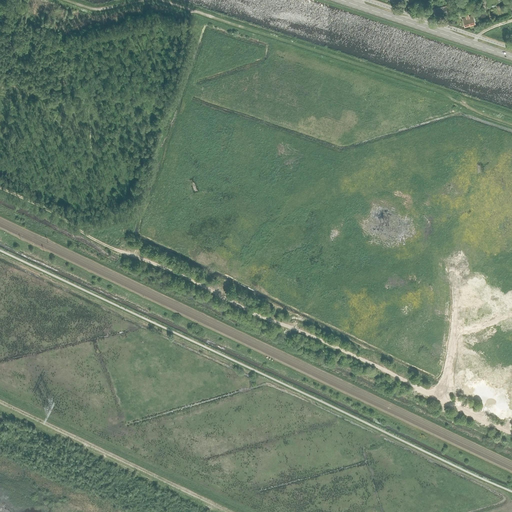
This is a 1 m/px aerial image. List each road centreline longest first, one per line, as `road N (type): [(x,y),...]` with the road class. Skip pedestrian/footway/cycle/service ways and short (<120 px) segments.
road 1 (track): [(0,188),(102,245),(511,432)]
road 2 (secondary): [(511,56),(341,0)]
